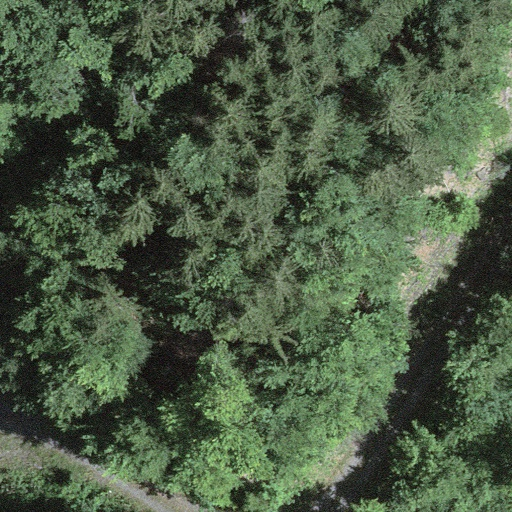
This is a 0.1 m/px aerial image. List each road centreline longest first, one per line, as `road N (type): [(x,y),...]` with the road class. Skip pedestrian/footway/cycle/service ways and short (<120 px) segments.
road 1 (track): [(339,511),(511,240)]
road 2 (track): [(0,426),(77,457),(174,511)]
